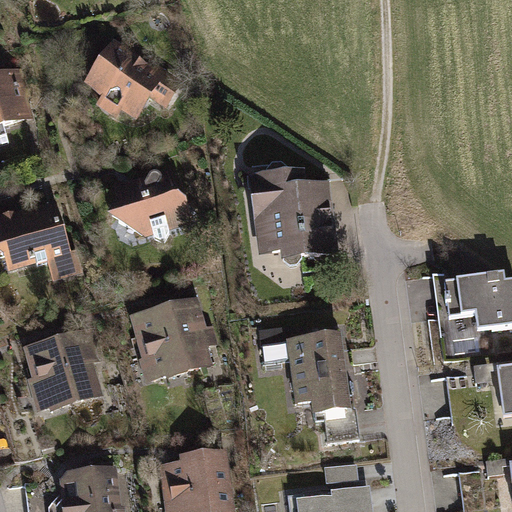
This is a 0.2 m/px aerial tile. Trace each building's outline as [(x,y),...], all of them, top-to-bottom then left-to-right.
[(152,72),(113,47),(84,94),(104,106),(99,115),(121,129),(126,120),(140,129),(153,108),(166,116),(182,90),(173,85),(176,80),(155,67),(152,72)] [(0,84),(0,154),(11,151),(7,137),(35,127),(28,105),(34,104),(25,76),(0,84)] [(186,204),(181,206),(171,178),(161,181),(138,171),(130,191),(115,196),(120,212),(114,228),(128,234),(133,250),(150,244),(164,250),(170,237),(182,233),(181,229),(193,224),(186,204)] [(255,193),(263,265),(285,262),(287,276),(340,270),(330,192),(312,194),(310,180),(293,182),(293,177),(286,172),(276,173),(270,180),(250,182),(251,194),(255,193)] [(55,210),(0,228),(0,268),(6,286),(49,271),(55,288),(85,278),(78,257),(72,260),(55,210)] [(507,283),(447,289),(451,326),(480,323),(481,340),(511,337),(511,291),(508,292),(507,283)] [(146,391),(216,374),(199,304),(133,320),(144,366),(140,367),(146,391)] [(37,420),(105,405),(97,371),(107,369),(100,338),(26,355),(34,389),(30,390),(37,420)] [(319,428),(356,423),(346,345),(262,355),(264,374),(294,371),(299,414),(317,412),(319,428)] [(511,373),(476,377),(478,394),(503,391),(507,425),(511,424),(511,373)] [(235,511),(229,461),(184,467),(185,472),(161,475),(166,510),(157,511),(235,511)] [(357,467),(326,470),(327,485),(359,482),(357,467)] [(511,467),(489,470),(491,487),(511,484),(511,467)] [(123,474),(67,481),(71,508),(62,510),(62,511),(132,511),(131,500),(127,501),(123,474)] [(333,498),(297,502),(298,511),(370,511),(369,503),(372,503),(370,488),(332,492),(333,498)]
